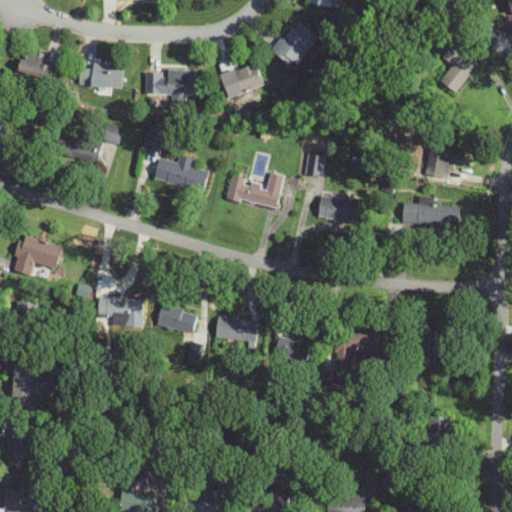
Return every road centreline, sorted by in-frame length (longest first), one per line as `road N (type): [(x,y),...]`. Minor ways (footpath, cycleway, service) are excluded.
road 1 (residential): [(0,186),(248,259),(358,279),(501,288)]
road 2 (residential): [(511,147),(492,511)]
road 3 (residential): [(260,0),(240,24),(169,34),(116,33),(16,7)]
